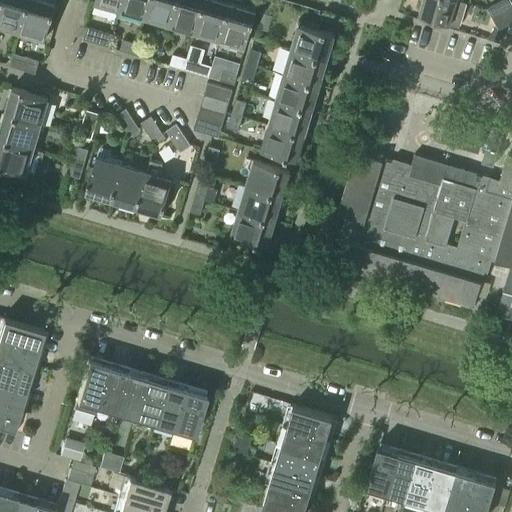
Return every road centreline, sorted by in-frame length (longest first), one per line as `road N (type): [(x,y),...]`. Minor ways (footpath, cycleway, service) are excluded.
road 1 (residential): [(381,420),(75,325)]
road 2 (residential): [(70,0),(53,66),(191,106)]
road 3 (residential): [(0,457),(33,467),(75,325)]
road 4 (residential): [(511,456),(381,420)]
